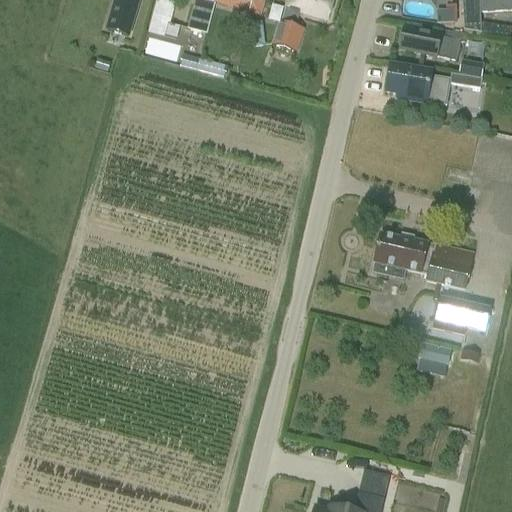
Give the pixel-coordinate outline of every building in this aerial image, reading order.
[(259,17),(263,0),(214,0),(214,3),(259,17)] [(281,24),(278,23),(270,48),(297,56),(304,32),(296,29),(300,15),(327,22),(332,0),(287,0),(285,11),(281,24)] [(462,0),(462,1),(463,32),(480,36),(479,11),(479,6),(478,1),(494,1),(493,0),(462,0)] [(511,0),(493,0),(494,1),(478,1),(479,6),(479,11),(480,36),(479,15),(511,12),(511,0)] [(141,5),(126,1),(117,33),(131,37),(141,5)] [(442,13),(442,24),(459,25),(459,14),(442,13)] [(168,29),(164,40),(175,43),(179,32),(168,29)] [(405,32),(401,52),(400,55),(438,62),(438,60),(455,63),(459,43),(465,44),(465,39),(441,34),(440,39),(405,32)] [(458,77),(481,82),(484,67),(462,63),(458,77)] [(222,80),(225,70),(201,64),(198,73),(222,80)] [(396,101),(425,106),(426,105),(446,108),(449,86),(479,91),(480,82),(451,77),(450,82),(430,79),(431,74),(390,67),(386,96),(397,98),(396,101)] [(374,263),(422,274),(422,278),(427,279),(425,285),(464,294),(472,256),(400,240),(400,243),(380,239),(374,263)] [(432,331),(457,337),(458,329),(467,331),(484,335),(490,311),(438,300),(432,323),(434,323),(432,331)] [(446,370),(449,354),(420,348),(416,364),(446,370)] [(286,463),(294,465),(299,443),(291,441),(286,463)] [(348,511),(354,495),(387,506),(395,478),(356,469),(350,488),(323,482),(318,494),(305,488),(295,511),(348,511)]
